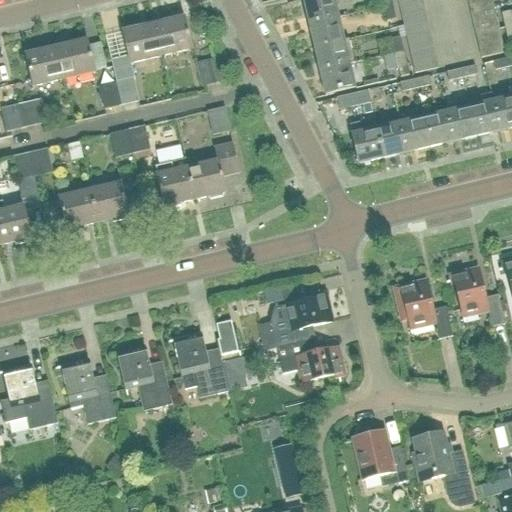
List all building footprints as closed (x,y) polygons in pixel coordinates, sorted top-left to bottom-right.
[(302,0),(308,24),(339,17),(334,0),(302,0)] [(415,0),(398,4),(401,16),(424,10),(421,0),(415,0)] [(469,0),(467,1),(470,12),(493,7),(491,0),(469,0)] [(392,5),(383,7),(387,22),(395,20),(392,5)] [(470,12),(473,24),(496,18),(493,7),(470,12)] [(401,16),(403,27),(404,28),(427,22),(424,10),(401,16)] [(501,14),(504,29),(511,26),(511,23),(510,12),(501,14)] [(308,24),(313,47),(344,40),(339,17),(308,24)] [(473,24),(475,35),(499,30),(496,18),(473,24)] [(184,19),(153,26),(161,58),(192,51),(184,19)] [(404,28),(406,37),(407,40),(430,34),(427,22),(404,28)] [(116,84),(115,84),(121,107),(138,103),(133,81),(134,81),(130,65),(161,58),(153,26),(122,33),(128,57),(110,61),(116,84)] [(475,35),(478,47),(502,41),(499,30),(475,35)] [(430,34),(407,40),(409,51),(433,46),(430,34)] [(391,41),(394,54),(403,52),(400,39),(399,39),(391,41)] [(313,47),(319,71),(349,64),(353,64),(348,41),(344,41),(344,40),(313,47)] [(502,41),(478,47),(481,59),(505,53),(502,41)] [(87,42),(56,49),(63,80),(94,73),(87,42)] [(433,46),(409,51),(412,63),(436,58),(433,46)] [(63,80),(56,49),(25,56),(32,87),(63,80)] [(403,52),(394,54),(400,78),(409,76),(403,52)] [(436,58),(412,63),(415,74),(438,69),(436,58)] [(510,68),(508,59),(493,63),(494,71),(510,68)] [(195,64),(201,88),(218,84),(213,60),(195,64)] [(349,64),(319,71),(324,96),(355,89),(349,64)] [(475,67),(461,70),(462,79),(477,76),(475,67)] [(462,79),(461,70),(446,74),(448,82),(462,79)] [(428,78),(414,81),(416,90),(430,86),(428,78)] [(416,90),(414,81),(399,84),(401,93),(416,90)] [(121,107),(115,84),(98,88),(103,111),(121,107)] [(378,90),(368,92),(370,104),(380,101),(378,90)] [(370,104),(368,92),(344,97),(346,109),(370,104)] [(469,107),(476,138),(500,132),(493,102),(492,102),(491,95),(480,97),(482,104),(469,107)] [(511,97),(493,102),(500,132),(511,129),(511,97)] [(40,101),(17,106),(23,129),(46,124),(40,101)] [(23,129),(17,106),(0,110),(0,111),(5,133),(23,129)] [(469,107),(446,113),(453,143),(476,138),(469,107)] [(207,113),(213,136),(229,133),(224,110),(207,113)] [(446,113),(423,118),(429,149),(453,143),(446,113)] [(423,118),(399,124),(406,154),(429,149),(423,118)] [(399,124),(376,129),(383,159),(406,154),(399,124)] [(362,125),(350,128),(359,165),(383,159),(376,129),(364,132),(362,125)] [(144,128),(126,132),(132,155),(149,151),(144,128)] [(132,155),(126,132),(109,136),(115,159),(132,155)] [(217,162),(188,169),(187,169),(194,201),(225,194),(222,178),(239,174),(232,145),(214,149),(217,162)] [(69,166),(81,163),(78,149),(66,151),(69,166)] [(47,150),(29,154),(34,177),(52,173),(47,150)] [(34,177),(29,154),(12,158),(17,181),(34,177)] [(187,169),(188,169),(185,161),(154,168),(163,208),(194,201),(187,169)] [(121,185),(90,192),(97,223),(128,216),(121,185)] [(97,223),(90,192),(58,199),(65,231),(97,223)] [(0,245),(31,239),(24,207),(0,213),(0,212),(0,245)] [(487,312),(491,329),(504,326),(497,296),(484,299),(478,271),(452,276),(462,318),(487,312)] [(435,324),(439,341),(452,338),(445,308),(432,311),(426,283),(400,289),(401,293),(394,295),(400,321),(407,319),(409,330),(435,324)] [(270,324),(276,350),(305,343),(302,330),(331,323),(325,298),(284,308),(286,320),(270,324)] [(215,327),(223,358),(237,355),(230,324),(215,327)] [(195,382),(199,400),(228,393),(220,360),(207,363),(201,335),(173,342),(183,385),(195,382)] [(305,343),(276,350),(282,376),(299,372),(302,384),(343,374),(337,349),(308,356),(305,343)] [(137,388),(143,413),(172,406),(164,373),(151,376),(145,348),(116,355),(125,391),(137,388)] [(60,368),(70,410),(82,406),(87,426),(115,420),(108,386),(95,389),(89,361),(60,368)] [(2,374),(9,403),(2,404),(8,426),(26,422),(29,432),(57,425),(50,392),(37,395),(31,367),(2,374)] [(511,464),(507,466),(510,480),(511,479),(511,423),(502,426),(507,450),(511,447),(511,464)] [(459,508),(460,508),(474,505),(462,452),(448,455),(443,433),(412,440),(415,455),(412,456),(419,484),(442,478),(446,493),(447,493),(449,501),(450,502),(451,504),(453,505),(454,506),(456,507),(458,508),(459,508)] [(379,476),(382,489),(408,483),(400,448),(388,451),(384,434),(353,441),(362,480),(379,476)] [(277,450),(289,499),(300,496),(288,447),(277,450)] [(511,511),(511,488),(510,480),(481,487),(484,499),(496,497),(498,511),(511,511)] [(54,506),(55,511),(58,511),(69,510),(66,494),(54,497),(56,506),(54,506)]
